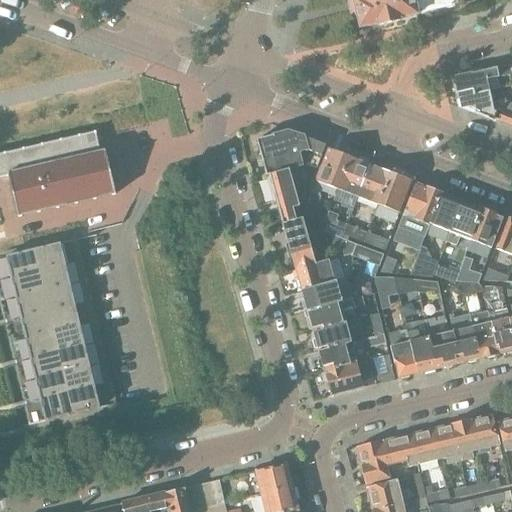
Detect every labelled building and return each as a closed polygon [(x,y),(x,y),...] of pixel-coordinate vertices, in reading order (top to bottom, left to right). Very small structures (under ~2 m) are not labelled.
[(399,20),(417,16),(417,14),(432,11),(432,12),(441,10),(441,9),(457,5),(455,0),(355,0),(356,1),(353,1),(359,29),(378,25),(378,26),(399,21),(399,20)] [(473,94),(494,89),(492,78),(498,76),(496,69),(452,79),(454,92),(453,92),(453,93),(471,89),(473,94)] [(498,107),(498,103),(494,89),(473,94),(471,89),(453,93),(454,96),(455,96),(458,108),(493,122),(493,120),(498,107)] [(493,120),(510,126),(511,120),(511,108),(500,104),(498,103),(498,107),(493,120)] [(0,178),(8,176),(100,153),(96,136),(95,132),(3,154),(0,155),(0,178)] [(287,135),(286,132),(256,140),(266,177),(269,176),(288,171),(318,162),(324,147),(303,138),(303,137),(294,140),(292,134),(287,135)] [(338,155),(327,151),(315,182),(336,190),(348,159),(346,158),(346,154),(340,152),(338,155)] [(105,152),(100,153),(8,176),(18,217),(115,195),(105,152)] [(348,159),(336,190),(356,197),(368,166),(367,165),(367,162),(361,160),(358,162),(348,159)] [(368,166),(356,197),(376,205),(388,174),(380,171),(379,167),(374,165),(371,167),(368,166)] [(277,202),(283,225),(296,221),(295,217),(293,210),(298,208),(288,171),(269,176),(270,179),(267,180),(269,186),(272,187),(274,193),(272,195),(273,201),(277,202)] [(388,174),(376,205),(398,213),(410,182),(400,179),(399,175),(395,173),(392,176),(388,174)] [(428,189),(414,184),(400,220),(426,230),(428,225),(441,194),(438,193),(438,190),(430,187),(428,189)] [(302,201),(307,203),(311,192),(308,191),(310,185),(302,185),(302,201)] [(303,214),(312,217),(320,196),(311,192),(307,203),(303,214)] [(443,195),(441,194),(428,225),(449,233),(462,202),(451,198),(451,194),(445,192),(443,195)] [(462,202),(449,233),(445,242),(455,246),(459,237),(469,241),(483,207),(471,203),(470,205),(462,202)] [(503,215),(483,207),(469,241),(490,249),(503,215)] [(328,211),(323,223),(320,230),(330,234),(337,214),(328,211)] [(295,268),(295,270),(314,265),(304,228),(308,227),(320,232),(320,230),(323,223),(311,218),(312,217),(303,214),(301,220),(296,221),(283,225),(288,244),(286,246),(287,252),(291,253),(293,260),(290,262),(292,268),(295,268)] [(507,219),(506,219),(494,250),(511,256),(511,217),(511,218),(509,219),(507,219)] [(365,232),(346,225),(342,235),(361,242),(365,232)] [(388,241),(365,232),(361,242),(384,251),(388,241)] [(331,234),(331,260),(352,254),(356,244),(331,234)] [(76,240),(33,251),(38,271),(81,261),(76,240)] [(356,244),(352,254),(352,255),(379,265),(383,254),(356,244)] [(142,263),(159,259),(156,247),(139,251),(133,253),(136,264),(142,263)] [(0,280),(38,271),(33,251),(0,258),(0,280)] [(380,273),(391,274),(396,261),(386,257),(380,273)] [(159,259),(142,263),(136,264),(138,276),(145,274),(162,270),(159,259)] [(432,278),(433,276),(436,267),(415,260),(410,275),(432,278)] [(42,292),(86,281),(81,261),(38,271),(42,292)] [(314,265),(295,270),(298,281),(296,283),(297,289),(301,290),(301,291),(333,283),(327,261),(314,265)] [(437,265),(436,267),(433,276),(453,283),(457,272),(437,265)] [(458,268),(457,272),(453,283),(455,283),(455,282),(459,283),(469,284),(476,284),(480,276),(458,268)] [(507,283),(508,279),(511,272),(501,268),(499,275),(496,282),(507,283)] [(164,282),(162,270),(145,274),(138,276),(141,288),(148,286),(164,282)] [(482,282),(496,282),(499,275),(487,270),(482,282)] [(0,301),(42,292),(38,271),(0,280),(0,301)] [(388,297),(397,295),(394,278),(374,278),(381,310),(390,308),(388,297)] [(414,280),(394,278),(397,295),(398,295),(413,293),(417,293),(414,280)] [(306,309),(307,311),(351,299),(346,280),(333,283),(301,291),(304,300),(301,300),(304,310),(306,309)] [(414,280),(417,293),(439,296),(436,283),(414,280)] [(91,302),(86,281),(42,292),(47,312),(91,302)] [(151,298),(167,294),(164,282),(148,286),(141,288),(144,299),(151,298)] [(469,317),(477,359),(485,357),(488,358),(495,357),(496,354),(487,311),(476,314),(475,312),(474,313),(472,305),(477,304),(475,296),(472,296),(469,284),(459,283),(460,284),(462,294),(469,317)] [(451,292),(454,295),(455,296),(462,294),(460,284),(450,286),(451,292)] [(496,289),(483,289),(483,302),(496,302),(496,289)] [(0,301),(0,306),(4,323),(47,312),(42,292),(0,301)] [(167,294),(151,298),(144,299),(147,311),(153,309),(170,305),(167,294)] [(312,329),(313,332),(344,323),(341,311),(364,305),(361,296),(351,299),(307,311),(309,320),(307,321),(309,330),(312,329)] [(52,333),(96,323),(91,302),(47,312),(52,333)] [(170,305),(153,309),(147,311),(150,323),(156,321),(173,317),(170,305)] [(487,311),(496,354),(503,353),(506,354),(511,352),(511,335),(508,318),(499,320),(496,306),(486,309),(487,311)] [(52,333),(47,312),(4,323),(9,343),(52,333)] [(377,314),(368,316),(373,336),(382,334),(377,314)] [(152,334),(159,333),(176,329),(173,317),(156,321),(150,323),(152,334)] [(449,322),(459,363),(467,361),(469,363),(475,362),(477,359),(469,317),(449,322)] [(318,350),(318,351),(350,343),(347,332),(360,328),(357,319),(344,323),(313,332),(315,340),(313,342),(314,348),(318,350)] [(453,365),(455,364),(448,333),(438,335),(434,319),(425,321),(428,337),(436,369),(443,367),(443,369),(453,366),(453,365)] [(405,325),(406,329),(416,374),(424,372),(424,374),(434,371),(434,369),(436,369),(428,337),(418,339),(415,322),(405,325)] [(101,343),(96,323),(52,333),(57,354),(101,343)] [(178,340),(176,329),(159,333),(152,334),(155,346),(162,344),(178,340)] [(389,345),(397,378),(400,377),(402,379),(408,378),(410,375),(416,374),(406,329),(386,334),(389,345)] [(9,343),(13,362),(14,364),(57,354),(52,333),(9,343)] [(323,369),(324,371),(355,362),(352,352),(384,343),(382,334),(373,336),(350,343),(318,351),(320,360),(318,362),(320,368),(323,369)] [(155,346),(158,358),(165,356),(181,352),(178,340),(162,344),(155,346)] [(62,374),(106,364),(101,343),(57,354),(62,374)] [(181,352),(165,356),(158,358),(161,369),(167,368),(184,364),(181,352)] [(62,374),(57,354),(14,364),(19,385),(62,374)] [(324,371),(324,374),(322,376),(324,382),(327,383),(331,397),(363,389),(376,385),(373,375),(360,379),(355,362),(324,371)] [(110,384),(106,364),(62,374),(67,395),(110,384)] [(170,379),(187,375),(184,364),(167,368),(161,369),(163,381),(170,379)] [(19,385),(24,405),(67,395),(62,374),(19,385)] [(190,387),(187,375),(170,379),(163,381),(166,393),(173,391),(190,387)] [(110,384),(67,395),(72,415),(115,405),(110,384)] [(136,405),(138,417),(194,404),(190,387),(173,391),(166,393),(167,398),(136,405)] [(24,405),(28,426),(72,415),(67,395),(24,405)] [(469,421),(476,451),(477,455),(490,452),(489,448),(499,446),(492,416),(469,421)] [(511,450),(511,418),(497,422),(504,452),(511,450)] [(469,421),(450,426),(451,430),(450,430),(452,439),(455,439),(457,449),(456,450),(458,462),(470,459),(468,453),(476,451),(469,421)] [(450,426),(431,430),(438,461),(444,459),(446,465),(458,462),(456,450),(457,449),(455,439),(452,439),(450,430),(451,430),(450,426)] [(431,430),(411,435),(418,466),(438,461),(431,430)] [(411,435),(383,442),(388,466),(402,463),(404,469),(418,466),(411,435)] [(356,448),(365,486),(386,481),(383,467),(388,466),(383,442),(356,448)] [(249,498),(260,495),(291,487),(286,465),(255,473),(244,475),(249,498)] [(415,500),(423,498),(423,497),(418,474),(410,476),(415,500)] [(485,483),(487,491),(499,488),(497,480),(485,483)] [(222,505),(223,505),(224,504),(218,481),(206,484),(212,507),(222,505)] [(370,505),(371,510),(401,503),(396,482),(366,489),(370,505)] [(487,492),(487,491),(485,483),(477,485),(464,488),(466,495),(478,493),(479,494),(487,492)] [(206,484),(195,486),(201,510),(212,507),(206,484)] [(184,489),(189,511),(225,511),(223,505),(222,505),(212,507),(201,510),(195,486),(184,489)] [(291,487),(260,495),(263,505),(264,511),(289,511),(297,510),(291,487)] [(455,498),(466,495),(464,488),(453,491),(455,498)] [(169,511),(189,511),(184,489),(165,494),(167,505),(169,511)] [(165,494),(145,498),(148,511),(169,511),(167,505),(165,494)] [(423,498),(425,504),(438,501),(436,494),(423,497),(423,498)] [(501,494),(489,496),(491,504),(503,501),(501,494)] [(472,509),(491,504),(489,496),(470,501),(472,509)] [(122,504),(123,511),(144,511),(141,499),(122,504)] [(371,511),(403,511),(401,503),(371,510),(371,511)]
